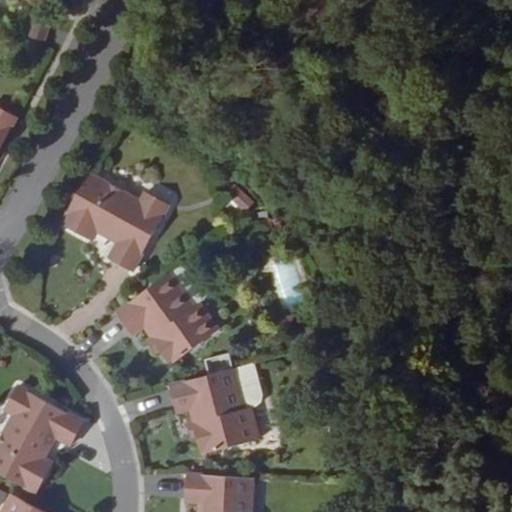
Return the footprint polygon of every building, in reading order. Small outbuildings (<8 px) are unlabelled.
[(44,41),(50,23),(38,19),(32,37),(44,41)] [(0,149),(18,116),(0,105),(0,149)] [(90,173),(62,224),(94,240),(98,232),(112,239),(115,234),(122,238),(120,243),(112,258),(135,271),(171,206),(147,193),(142,201),(90,173)] [(112,239),(120,243),(122,238),(115,234),(112,239)] [(272,303),(302,302),(300,251),(270,253),(272,303)] [(181,265),(171,272),(195,306),(200,302),(205,299),(208,293),(187,266),(181,265)] [(195,306),(171,272),(118,311),(134,334),(145,326),(152,336),(161,347),(172,363),(220,329),(200,302),(195,306)] [(155,352),(161,347),(152,336),(147,340),(155,352)] [(235,368),(246,408),(252,407),(257,406),(257,403),(260,396),(254,363),(235,368)] [(246,408),(235,368),(171,385),(178,412),(192,409),(195,420),(199,434),(204,454),(260,439),(252,407),(246,408)] [(16,414),(0,442),(0,471),(38,492),(55,462),(46,457),(54,443),(48,440),(52,433),(58,436),(73,444),(86,421),(20,385),(7,409),(16,414)] [(192,436),(199,434),(195,420),(189,423),(192,436)] [(54,443),(58,436),(52,433),(48,440),(54,443)] [(253,511),(255,476),(190,473),(188,502),(201,502),(200,511),(253,511)] [(46,511),(14,494),(3,511),(46,511)]
